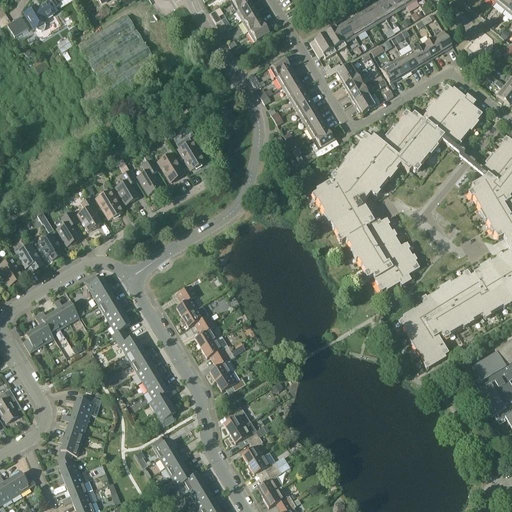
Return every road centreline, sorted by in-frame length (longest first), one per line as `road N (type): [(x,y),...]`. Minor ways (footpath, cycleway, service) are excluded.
road 1 (residential): [(131,276),(230,214),(248,190),(260,132),(254,110),(192,0)]
road 2 (residential): [(270,0),(349,129),(445,72),(511,120)]
road 3 (residential): [(247,511),(207,445),(196,389),(131,276)]
road 4 (residential): [(99,264),(99,247),(214,178)]
road 5 (residential): [(99,264),(10,313),(5,337),(14,360)]
